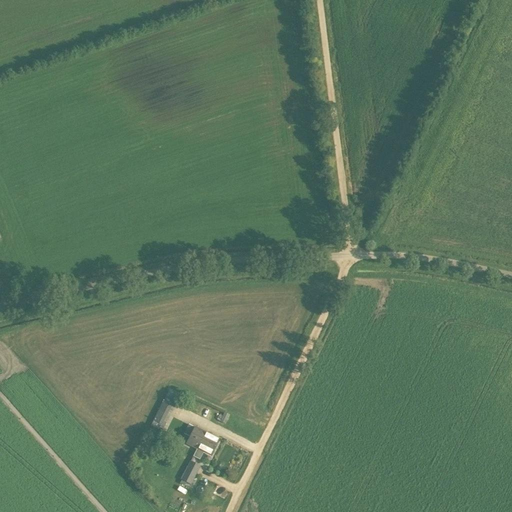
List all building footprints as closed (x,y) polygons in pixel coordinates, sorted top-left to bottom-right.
[(161,432),(177,401),(165,395),(152,421),(153,421),(150,426),(161,432)] [(224,413),(220,422),(225,425),(229,415),(224,413)] [(197,449),(206,432),(195,426),(195,427),(189,424),(185,433),(190,436),(186,443),(197,449)] [(206,432),(197,449),(211,455),(219,438),(206,432)] [(191,485),(196,474),(186,468),(180,480),(181,481),(180,484),(188,488),(190,485),(191,485)]
